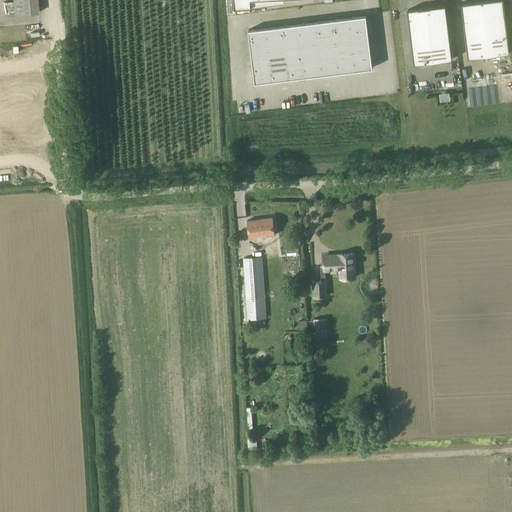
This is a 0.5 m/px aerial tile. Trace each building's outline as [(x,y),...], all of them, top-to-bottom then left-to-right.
[(13,0),(15,15),(40,13),(38,0),(13,0)] [(232,0),(232,8),(249,7),(248,0),(232,0)] [(510,53),(503,0),(487,0),(461,3),(468,58),(510,53)] [(405,9),(411,63),(450,59),(444,5),(405,9)] [(367,16),(248,30),(255,83),(373,69),(367,16)] [(272,216),(246,220),(249,239),(252,236),(256,234),(259,233),(263,232),(267,232),(271,233),(275,235),(272,216)] [(323,257),(324,267),(320,267),(321,280),(311,280),(313,298),(328,297),(327,279),(325,279),(325,270),(340,269),(340,271),(354,270),(353,254),(339,254),(339,255),(323,257)] [(266,318),(262,257),(243,259),(247,320),(266,318)] [(313,319),(314,337),(327,337),(327,329),(326,329),(325,318),(313,319)] [(298,330),(306,329),(306,320),(298,321),(298,330)]
